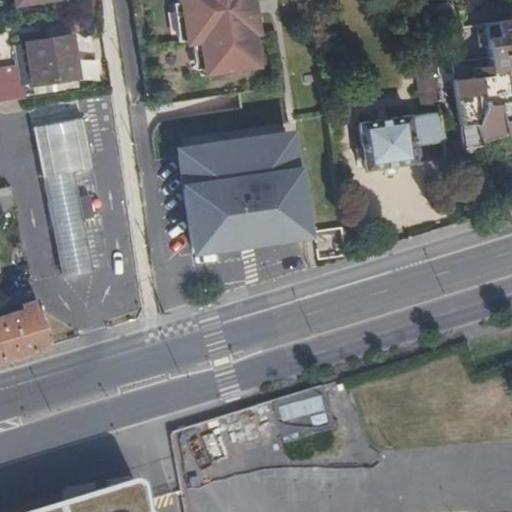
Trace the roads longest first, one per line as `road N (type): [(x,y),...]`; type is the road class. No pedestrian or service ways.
road 1 (primary): [(0,449),(511,293)]
road 2 (primary): [(511,253),(163,359)]
road 3 (unclassified): [(108,0),(163,359)]
road 4 (primary): [(163,359),(0,406)]
